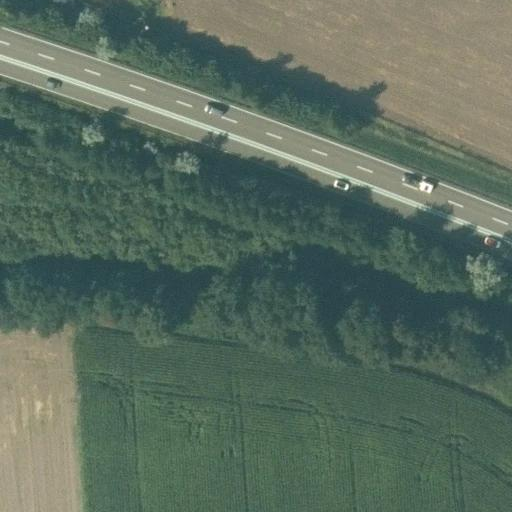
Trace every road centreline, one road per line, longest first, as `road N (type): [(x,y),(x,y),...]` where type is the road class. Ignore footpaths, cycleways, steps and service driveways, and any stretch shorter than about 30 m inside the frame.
road 1 (trunk): [(0,61),(511,250)]
road 2 (trunk): [(511,223),(0,35)]
